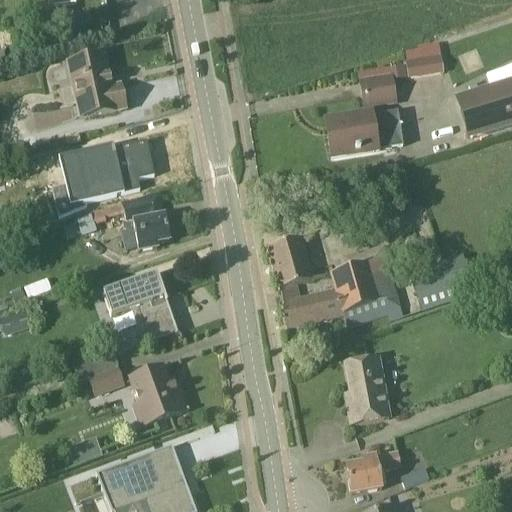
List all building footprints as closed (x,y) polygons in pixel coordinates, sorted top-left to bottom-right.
[(46,0),(48,10),(75,6),(74,0),(46,0)] [(67,65),(70,78),(80,121),(125,111),(120,88),(110,90),(103,58),(67,65)] [(393,79),(393,82),(407,80),(405,68),(391,70),(393,79)] [(390,80),(362,84),(366,109),(394,104),(390,80)] [(511,84),(459,101),(471,139),(511,126),(511,84)] [(332,160),(374,153),(403,149),(397,114),(329,125),(334,159),(331,159),(332,160)] [(74,154),(83,189),(117,181),(121,197),(138,193),(136,183),(153,179),(145,145),(113,152),(111,145),(74,154)] [(31,170),(41,202),(69,192),(58,161),(31,170)] [(162,219),(158,197),(121,207),(126,226),(122,227),(124,233),(133,232),(138,255),(157,251),(156,247),(168,245),(163,219),(162,219)] [(96,234),(94,228),(91,217),(76,222),(81,239),(96,234)] [(334,336),(402,314),(387,261),(311,282),(299,241),(267,250),(279,292),(287,330),(330,321),(334,336)] [(429,271),(411,276),(422,314),(438,309),(474,299),(463,261),(429,271)] [(156,276),(102,295),(111,319),(142,308),(147,322),(169,314),(166,305),(162,306),(160,302),(165,300),(156,276)] [(11,296),(15,309),(26,306),(22,293),(11,296)] [(0,321),(0,326),(4,340),(31,331),(26,313),(0,321)] [(150,328),(149,328),(117,339),(123,355),(156,344),(150,328)] [(378,361),(344,368),(354,407),(347,408),(350,428),(389,421),(378,361)] [(116,370),(88,381),(94,399),(122,388),(116,370)] [(167,386),(162,371),(129,383),(138,408),(133,410),(141,431),(185,415),(173,384),(167,386)] [(66,450),(73,468),(100,457),(94,440),(66,450)] [(195,511),(173,450),(98,478),(110,511),(195,511)] [(345,470),(348,489),(350,497),(382,492),(379,475),(401,471),(398,456),(381,459),(361,462),(362,467),(345,470)] [(423,471),(400,480),(405,492),(428,483),(423,471)]
